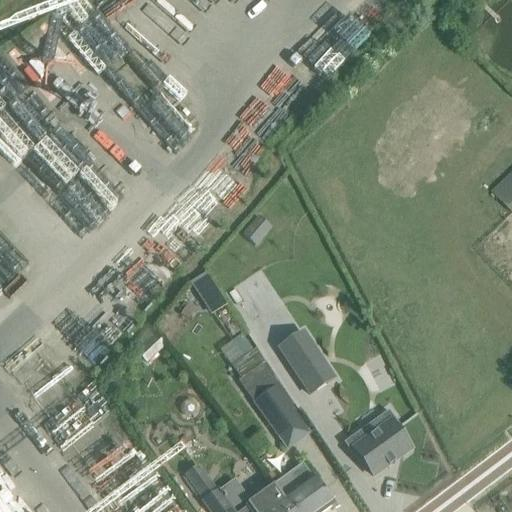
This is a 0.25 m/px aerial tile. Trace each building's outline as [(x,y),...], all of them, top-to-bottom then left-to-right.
[(0,85),(0,110),(12,99),(0,85)] [(37,141),(15,162),(49,199),(58,190),(93,227),(127,194),(98,163),(98,164),(82,147),(74,155),(82,164),(70,176),(37,141)] [(511,173),(493,193),(511,212),(511,173)] [(259,218),(243,236),(255,247),(271,229),(259,218)] [(309,243),(291,252),(300,269),(318,259),(309,243)] [(0,267),(0,285),(9,277),(0,267)] [(202,282),(200,282),(216,307),(224,302),(209,277),(202,281),(202,282)] [(194,293),(186,298),(193,308),(201,303),(194,293)] [(149,330),(131,348),(147,365),(165,347),(149,330)] [(301,331),(277,346),(307,393),(331,377),(301,331)] [(252,353),(231,367),(240,381),(265,364),(256,351),(252,353)] [(240,381),(238,382),(269,429),(296,411),(272,376),(265,364),(240,381)] [(389,412),(344,444),(358,465),(362,462),(373,478),(388,467),(389,469),(390,468),(390,467),(393,465),(394,465),(395,464),(394,463),(411,451),(398,433),(402,430),(389,412)] [(289,475),(274,486),(276,488),(292,511),(325,511),(334,506),(322,490),(313,478),(312,479),(299,489),(289,475)] [(218,491),(202,503),(207,511),(234,511),(233,510),(248,500),(235,481),(219,492),(218,491)] [(271,492),(247,510),(248,511),(292,511),(276,488),(271,492)]
